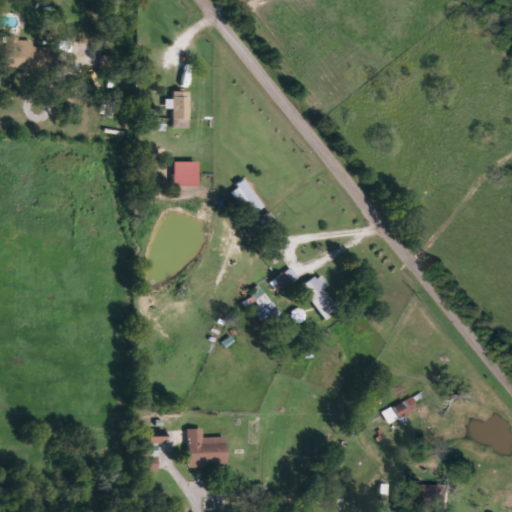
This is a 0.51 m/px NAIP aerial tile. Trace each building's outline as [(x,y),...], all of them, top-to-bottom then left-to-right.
[(33,47),(33,40),(7,38),(5,67),(50,69),(51,48),(33,47)] [(190,129),(190,92),(174,92),(173,100),(167,100),(167,109),(173,109),(173,129),(190,129)] [(174,187),(199,187),(199,163),(174,162),(174,187)] [(231,190),(240,207),(248,203),(254,213),(263,208),(248,181),(231,190)] [(271,283),(278,294),(294,283),(287,272),(271,283)] [(342,306),(319,275),(302,288),(325,319),(342,306)] [(244,301),(250,310),(257,304),(262,311),(256,315),(268,329),(284,317),(261,287),(244,301)] [(382,412),(388,424),(418,409),(412,398),(382,412)] [(187,429),(189,467),(228,465),(226,437),(204,438),(203,428),(187,429)] [(166,436),(148,436),(148,444),(166,444),(166,436)] [(159,470),(158,446),(143,446),(143,471),(159,470)] [(394,508),(447,509),(448,486),(428,485),(428,495),(412,495),(412,484),(395,483),(394,508)]
